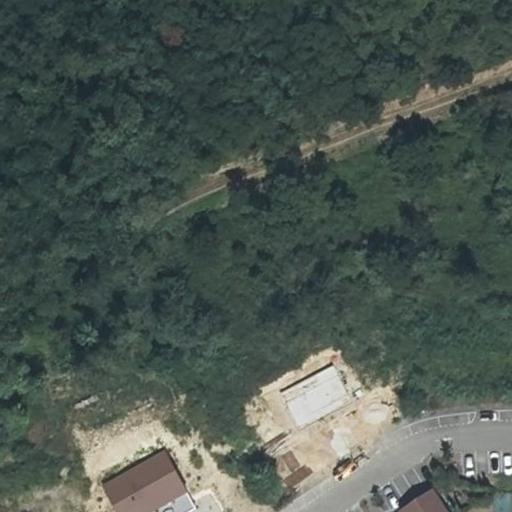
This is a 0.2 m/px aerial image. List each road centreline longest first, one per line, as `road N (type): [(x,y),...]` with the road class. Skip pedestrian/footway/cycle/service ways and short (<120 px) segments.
road 1 (track): [(0,242),(86,245),(204,192),(511,78)]
road 2 (residential): [(309,511),(419,443),(511,438)]
